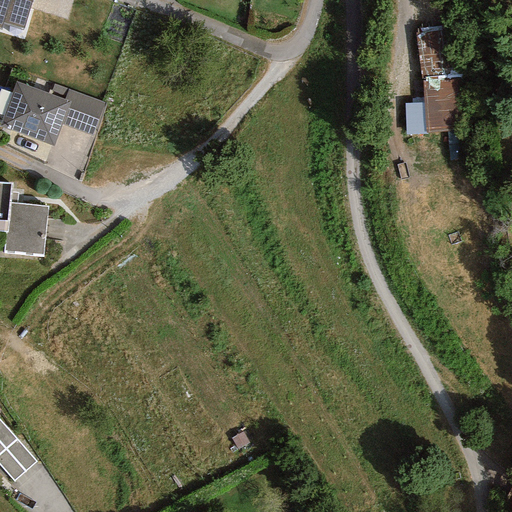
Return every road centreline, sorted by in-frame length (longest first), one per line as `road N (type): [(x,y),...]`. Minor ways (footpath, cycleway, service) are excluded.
road 1 (residential): [(350,0),(351,176),(362,243),(458,426),(482,485),(483,511)]
road 2 (track): [(511,331),(414,174)]
road 3 (track): [(404,0),(393,127),(414,174)]
